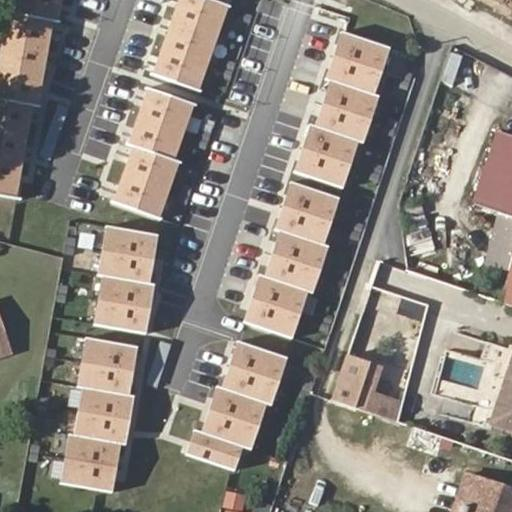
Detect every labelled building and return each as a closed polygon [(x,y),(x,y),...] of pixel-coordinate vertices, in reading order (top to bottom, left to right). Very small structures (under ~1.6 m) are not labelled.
[(62,0),(6,0),(4,11),(59,21),(62,0)] [(236,0),(177,0),(150,73),(202,93),(236,0)] [(55,23),(0,12),(0,106),(37,114),(55,23)] [(388,49),(341,34),(327,79),(374,94),(388,49)] [(379,96),(332,81),(318,127),(365,141),(379,96)] [(194,106),(147,88),(126,143),(134,146),(113,203),(159,220),(179,164),(174,160),(194,106)] [(31,115),(0,109),(0,203),(14,206),(31,115)] [(357,141),(310,126),(296,171),(342,186),(357,141)] [(475,210),(511,224),(511,145),(499,141),(475,210)] [(337,196),(290,181),(276,226),(323,241),(337,196)] [(422,201),(400,209),(414,253),(437,246),(422,201)] [(158,238),(104,228),(95,276),(149,286),(158,238)] [(331,246),(284,232),(269,277),(316,292),(331,246)] [(307,291),(260,276),(246,322),(293,336),(307,291)] [(427,291),(451,300),(456,286),(432,277),(427,291)] [(154,290),(100,280),(91,329),(145,338),(154,290)] [(0,322),(0,364),(13,359),(0,322)] [(303,351),(326,356),(331,333),(308,328),(303,351)] [(139,347),(86,337),(77,385),(131,395),(139,347)] [(286,357),(239,343),(224,388),(271,403),(286,357)] [(369,409),(384,364),(351,353),(336,398),(369,409)] [(511,359),(491,422),(511,429),(511,359)] [(135,397),(81,387),(72,436),(126,445),(135,397)] [(266,403),(219,388),(204,434),(251,449),(266,403)] [(121,446),(68,436),(59,484),(113,494),(121,446)] [(511,511),(511,491),(470,477),(458,511),(511,511)] [(177,511),(181,480),(164,478),(160,511),(177,511)]
